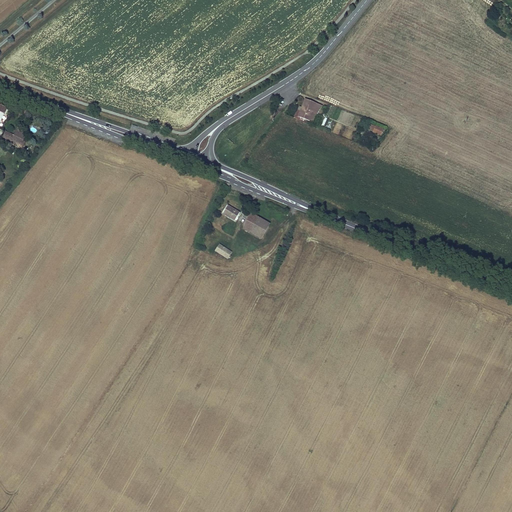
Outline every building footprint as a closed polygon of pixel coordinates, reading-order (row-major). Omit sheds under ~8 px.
[(316,102),(306,98),(302,107),(300,106),(298,110),(296,109),(293,117),(299,119),(301,116),(314,121),(317,113),(313,111),(316,102)] [(323,105),(316,102),(313,111),(317,113),(323,105)] [(386,130),(377,126),(375,132),(384,135),(386,130)] [(14,147),(17,141),(18,141),(21,133),(11,129),(8,136),(0,132),(0,139),(6,142),(6,143),(14,147)] [(240,211),(228,204),(223,213),(234,220),(240,211)] [(271,224),(250,212),(244,228),(262,239),(271,224)] [(215,251),(227,259),(232,252),(220,244),(215,251)]
